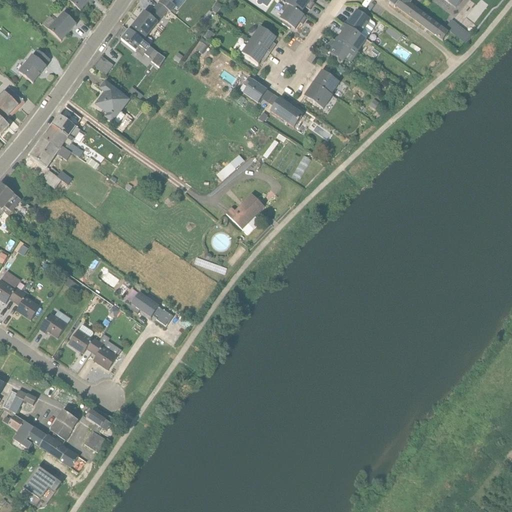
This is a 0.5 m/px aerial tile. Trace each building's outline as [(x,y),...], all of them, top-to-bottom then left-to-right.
[(70,0),(68,3),(81,14),(89,5),(91,6),(96,0),(70,0)] [(144,39),(147,41),(169,13),(171,15),(176,9),(172,6),(167,4),(162,0),(148,17),(144,13),(130,30),(144,39)] [(286,6),(301,15),(305,10),(310,13),(315,6),(313,4),(311,3),(307,0),(288,0),(285,5),(286,6)] [(400,0),(398,4),(393,1),(389,7),(395,11),(396,10),(404,16),(411,7),(415,0),(400,0)] [(439,0),(455,11),(463,0),(439,0)] [(213,12),(211,14),(217,17),(218,16),(222,9),(217,5),(216,5),(212,12),(213,12)] [(301,15),(286,6),(280,16),(279,19),(295,32),(299,25),(302,27),(306,20),(301,15)] [(411,7),(404,16),(414,23),(435,39),(443,44),(448,36),(441,30),(411,7)] [(364,38),(366,41),(374,30),(374,26),(370,24),(371,22),(356,12),(355,13),(351,19),(347,25),(350,27),(362,36),(364,38)] [(49,20),(42,27),(48,32),(61,44),(77,27),(64,14),(55,24),(49,20)] [(452,23),(445,31),(465,48),(472,40),(452,24),(452,23)] [(339,42),(358,55),(367,42),(366,41),(364,38),(362,36),(350,27),(347,25),(337,40),(339,42)] [(251,42),(270,56),(276,47),(274,45),(277,41),(260,27),(251,42)] [(144,39),(130,30),(121,42),(136,54),(144,45),(147,41),(144,39)] [(207,33),(203,40),(209,44),(214,36),(207,33)] [(339,42),(337,40),(329,51),(327,55),(343,66),(345,62),(351,66),(358,55),(339,42)] [(270,56),(251,42),(242,55),(259,67),(262,62),(264,64),(270,56)] [(165,61),(144,45),(142,47),(139,51),(146,56),(147,55),(154,61),(153,62),(151,65),(158,70),(159,69),(160,68),(161,66),(165,61)] [(202,45),(196,53),(202,58),(208,50),(202,45)] [(31,58),(18,75),(27,82),(33,86),(51,63),(37,53),(33,59),(31,58)] [(178,56),(173,62),(179,67),(183,60),(178,56)] [(418,63),(411,70),(416,76),(423,69),(418,63)] [(106,66),(100,74),(106,78),(112,70),(106,66)] [(313,85),(331,98),(340,85),(322,73),(313,85)] [(248,90),(243,97),(258,107),(268,93),(249,81),(244,88),(248,90)] [(113,126),(121,116),(131,103),(106,84),(100,92),(104,96),(95,108),(107,117),(105,120),(113,127),(113,126)] [(331,98),(313,85),(304,98),(323,112),(333,99),(331,98)] [(20,109),(9,120),(10,122),(25,106),(9,91),(5,95),(20,109)] [(0,111),(9,120),(20,109),(5,95),(0,99),(0,111)] [(137,96),(134,100),(140,104),(143,100),(137,96)] [(280,100),(270,114),(294,131),(303,117),(280,100)] [(374,103),(369,109),(376,115),(381,108),(374,103)] [(9,120),(0,111),(0,120),(4,124),(9,120)] [(60,118),(76,130),(79,125),(64,113),(60,118)] [(121,116),(113,126),(118,129),(125,119),(121,116)] [(43,142),(60,154),(63,150),(74,134),(76,130),(60,118),(53,128),(43,142)] [(0,137),(2,139),(10,130),(4,124),(0,120),(0,137)] [(74,134),(63,150),(74,158),(79,161),(82,157),(70,149),(75,142),(73,141),(77,136),(74,134)] [(279,137),(277,141),(284,146),(286,142),(279,137)] [(60,154),(43,142),(31,159),(47,172),(57,157),(60,154)] [(275,144),(263,159),(267,162),(278,146),(275,144)] [(295,147),(292,151),(303,157),(305,153),(295,147)] [(286,148),(281,155),(310,174),(315,168),(286,148)] [(60,154),(57,157),(63,161),(64,160),(68,162),(68,161),(70,163),(74,158),(63,150),(60,154)] [(218,176),(216,178),(222,184),(223,185),(236,173),(235,172),(245,164),(239,158),(233,163),(218,176)] [(126,159),(120,169),(123,171),(129,161),(126,159)] [(44,184),(54,192),(55,192),(62,184),(57,180),(49,174),(42,182),(44,184)] [(57,180),(62,184),(74,193),(79,187),(62,174),(57,180)] [(54,192),(44,184),(40,190),(50,198),(54,192)] [(0,211),(2,213),(15,198),(1,187),(0,188),(0,211)] [(2,213),(4,215),(13,223),(18,217),(14,213),(21,203),(15,198),(2,213)] [(243,233),(255,221),(265,211),(252,198),(235,214),(232,211),(226,217),(243,233)] [(116,234),(89,215),(82,226),(108,244),(116,234)] [(45,220),(42,224),(50,230),(53,226),(45,220)] [(255,221),(243,233),(248,238),(260,225),(255,221)] [(45,242),(41,249),(60,261),(65,255),(45,242)] [(90,254),(81,266),(86,270),(95,258),(90,254)] [(85,276),(91,279),(102,261),(96,257),(85,276)] [(69,258),(64,265),(68,268),(73,261),(69,258)] [(15,293),(16,291),(20,284),(6,275),(1,283),(15,293)] [(69,281),(64,287),(75,295),(80,289),(69,281)] [(15,293),(1,283),(0,284),(0,303),(6,307),(9,302),(14,306),(22,295),(16,291),(15,293)] [(22,295),(14,306),(20,309),(16,314),(31,324),(40,310),(27,300),(28,299),(22,295)] [(139,295),(131,308),(151,322),(153,319),(157,322),(155,324),(165,332),(174,320),(160,310),(153,305),(150,303),(139,295)] [(50,316),(39,332),(46,337),(47,335),(58,342),(67,328),(50,316)] [(136,326),(131,333),(138,337),(142,331),(136,326)] [(92,342),(93,340),(95,335),(82,327),(78,333),(92,342)] [(92,342),(78,333),(69,348),(83,357),(86,352),(91,356),(99,344),(93,340),(92,342)] [(104,350),(118,359),(122,353),(109,344),(111,341),(105,337),(99,344),(105,348),(104,350)] [(99,344),(91,356),(96,359),(93,364),(108,374),(118,359),(104,350),(105,348),(99,344)] [(5,411),(12,414),(15,416),(17,417),(24,403),(25,404),(24,405),(33,409),(37,402),(28,398),(19,393),(18,396),(12,393),(3,410),(5,411)] [(57,423),(73,433),(78,425),(62,414),(57,423)] [(96,428),(101,431),(106,424),(93,414),(87,422),(96,428)] [(12,423),(8,428),(18,435),(25,425),(25,424),(15,418),(12,423)] [(8,428),(12,423),(6,420),(3,425),(8,428)] [(73,433),(57,423),(50,433),(66,444),(73,433)] [(25,425),(18,435),(13,443),(22,448),(29,453),(33,447),(27,444),(34,431),(25,425)] [(101,431),(96,428),(94,431),(107,438),(108,436),(101,431)] [(27,444),(33,447),(33,446),(39,451),(48,439),(47,439),(35,431),(34,431),(27,444)] [(93,435),(104,442),(107,438),(94,431),(93,435)] [(104,442),(93,435),(85,447),(98,456),(106,443),(104,442)] [(48,439),(39,451),(53,460),(62,447),(48,437),(47,439),(48,439)] [(62,447),(53,460),(60,464),(71,471),(79,459),(69,452),(62,447)] [(29,453),(22,448),(20,452),(27,457),(29,453)] [(24,497),(42,508),(49,497),(56,501),(65,486),(41,470),(24,497)] [(12,489),(7,497),(19,505),(21,503),(26,506),(30,501),(12,489)]
